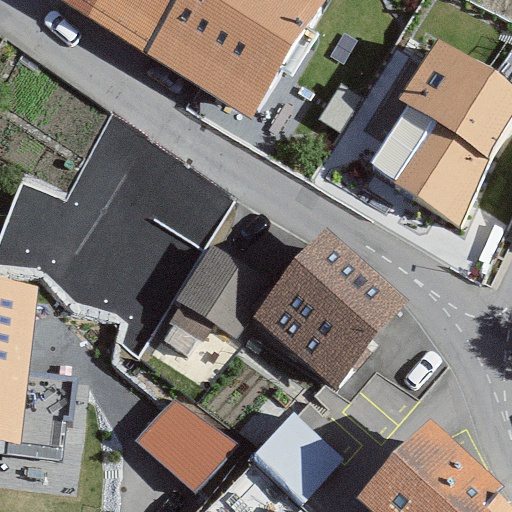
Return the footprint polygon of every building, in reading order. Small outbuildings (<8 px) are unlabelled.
[(44,0),(44,2),(245,132),(322,13),(301,0),(44,0)] [(511,117),(511,90),(428,42),(388,110),(421,129),(386,190),(449,226),(511,117)] [(0,241),(0,262),(50,274),(69,192),(14,179),(0,241)] [(180,301),(241,337),(276,277),(214,242),(180,301)] [(400,305),(310,242),(246,333),(336,396),(400,305)] [(0,448),(19,451),(38,297),(0,291),(0,448)] [(163,335),(210,370),(231,341),(185,306),(163,335)] [(135,440),(191,486),(232,436),(177,390),(135,440)] [(300,409),(201,511),(295,511),(349,456),(300,409)] [(511,511),(511,507),(428,426),(359,497),(374,511),(511,511)]
